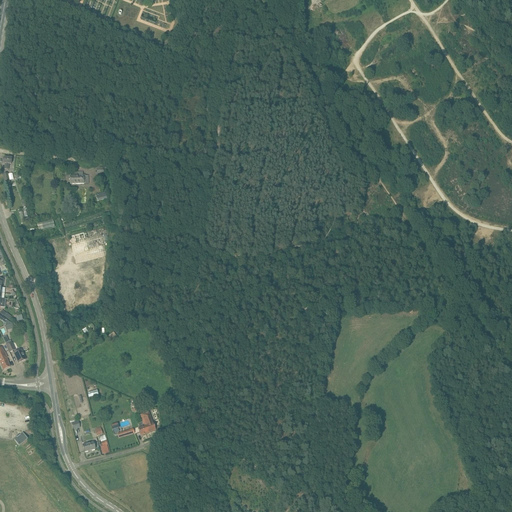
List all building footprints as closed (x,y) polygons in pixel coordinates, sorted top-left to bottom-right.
[(4,169),(8,170),(9,164),(11,164),(12,158),(4,157),(3,163),(5,164),(4,169)] [(78,176),(70,176),(70,184),(89,184),(88,175),(83,176),(83,172),(78,172),(78,176)] [(97,201),(107,198),(105,192),(96,195),(97,201)] [(15,350),(12,343),(6,345),(10,352),(15,350)] [(4,352),(2,347),(0,347),(0,363),(3,370),(10,367),(8,362),(7,358),(8,358),(5,352),(4,352)] [(26,360),(21,349),(14,353),(18,363),(26,360)] [(141,436),(156,430),(149,412),(140,415),(142,420),(144,419),(146,425),(138,428),(141,436)] [(111,425),(114,434),(120,432),(117,423),(111,425)] [(95,429),(97,436),(103,434),(101,427),(95,429)] [(117,434),(119,438),(135,433),(133,429),(117,434)] [(21,444),(26,440),(28,439),(23,433),(20,435),(17,438),(14,440),(19,446),(21,444)] [(102,446),(100,446),(103,454),(109,453),(107,445),(105,435),(99,437),(102,446)] [(84,511),(26,440),(21,444),(75,511),(84,511)] [(93,442),(83,445),(85,452),(95,449),(93,442)]
